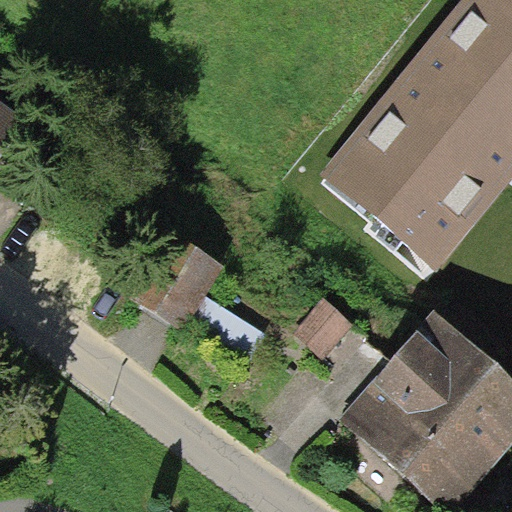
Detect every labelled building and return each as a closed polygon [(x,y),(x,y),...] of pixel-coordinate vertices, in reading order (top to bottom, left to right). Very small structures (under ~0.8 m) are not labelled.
[(511,0),(469,0),(315,190),(438,290),(511,198),(511,0)] [(0,93),(0,151),(27,114),(0,93)] [(181,243),(144,309),(248,367),(266,335),(205,301),(224,267),(181,243)] [(511,309),(511,257),(479,260),(484,312),(511,309)] [(511,366),(437,305),(347,413),(454,502),(511,432),(511,366)]
